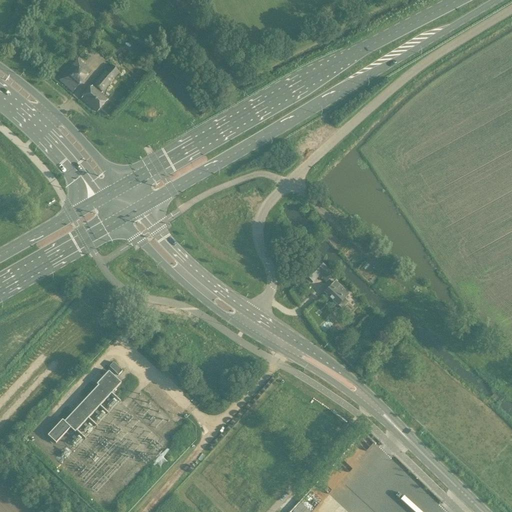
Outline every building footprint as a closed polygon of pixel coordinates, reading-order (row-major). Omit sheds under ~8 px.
[(77,59),(59,80),(72,92),(91,71),(77,59)] [(110,66),(82,98),(96,111),(107,99),(94,88),(96,86),(102,92),(119,73),(110,66)] [(319,261),(302,279),(310,286),(313,283),(314,284),(320,277),(326,283),(334,275),(319,261)] [(331,286),(324,293),(338,306),(342,310),(349,303),(344,299),(349,294),(338,284),(334,289),(331,286)] [(98,386),(64,422),(64,423),(70,429),(75,433),(76,432),(88,419),(99,407),(111,394),(121,383),(117,380),(108,372),(96,385),(98,386)] [(64,423),(64,422),(62,420),(47,436),(56,444),(70,429),(64,423)]
